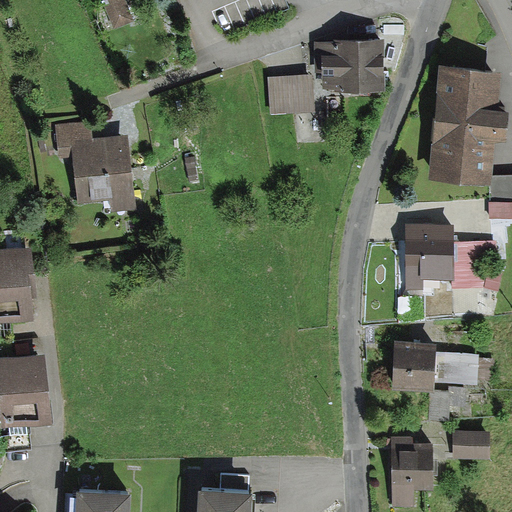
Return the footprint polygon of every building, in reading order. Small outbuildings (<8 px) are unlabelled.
[(127,0),(103,0),(114,26),(134,17),(127,0)] [(322,69),(323,87),(386,85),(384,32),(338,33),(338,37),(313,38),(315,70),(322,69)] [(503,62),(440,57),(431,171),(490,176),(493,176),(494,172),(497,127),(507,127),(509,97),(500,96),(503,62)] [(271,111),(315,108),(313,70),(268,74),(271,111)] [(73,154),(78,198),(111,195),(113,208),(137,205),(129,129),(93,133),(91,118),(55,122),(59,156),(73,154)] [(195,154),(186,155),(190,179),(198,178),(195,154)] [(511,171),(494,172),(493,176),(490,176),(491,199),(511,198),(511,171)] [(511,198),(491,199),(489,199),(490,216),(511,214),(511,198)] [(455,217),(405,218),(406,274),(424,274),(452,273),(452,284),(481,283),(481,259),(498,258),(498,237),(456,237),(455,217)] [(0,243),(0,318),(35,314),(32,290),(38,289),(32,239),(0,243)] [(424,274),(406,274),(406,287),(424,286),(424,274)] [(482,333),(455,335),(459,382),(511,377),(511,327),(482,330),(482,333)] [(436,343),(394,341),(392,390),(434,392),(436,343)] [(0,352),(0,400),(3,423),(55,416),(45,346),(0,352)] [(491,457),(490,429),(453,430),(455,459),(491,457)] [(417,439),(392,439),(394,509),(414,509),(413,492),(434,491),(433,443),(417,443),(417,439)] [(199,487),(198,511),(252,511),(253,488),(250,488),(250,476),(221,475),(221,487),(199,487)] [(77,511),(131,511),(132,492),(78,490),(77,511)] [(12,511),(0,503),(0,511),(12,511)]
